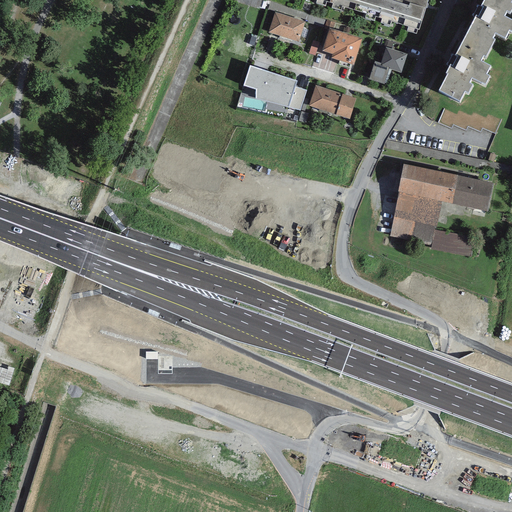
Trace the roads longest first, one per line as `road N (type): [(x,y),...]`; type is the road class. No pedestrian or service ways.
road 1 (primary): [(0,228),(511,422)]
road 2 (primary): [(511,394),(0,208)]
road 3 (residential): [(403,100),(362,172),(341,259),(349,278),(440,322),(444,352)]
road 4 (residential): [(302,511),(324,428),(339,418),(398,429),(417,424),(444,352)]
road 5 (residential): [(403,100),(251,53)]
